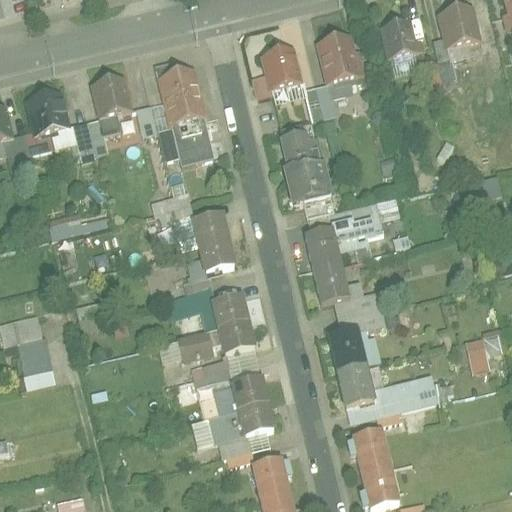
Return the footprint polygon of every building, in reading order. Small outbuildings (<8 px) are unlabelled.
[(468,12),(437,19),(446,56),(476,49),(468,12)] [(411,28),(383,36),(392,69),(420,61),(411,28)] [(354,43),(323,54),(337,92),(367,82),(354,43)] [(297,53),(262,63),(272,98),(307,88),(297,53)] [(199,80),(159,90),(171,137),(176,136),(207,128),(211,127),(199,80)] [(121,86),(94,94),(104,128),(131,120),(121,86)] [(65,100),(39,107),(49,145),(76,137),(65,100)] [(9,113),(0,115),(0,153),(17,149),(9,113)] [(207,128),(176,136),(186,178),(217,171),(207,128)] [(309,146),(279,152),(286,180),(315,173),(309,146)] [(315,173),(286,180),(295,219),(332,210),(323,171),(315,173)] [(471,184),(474,204),(492,201),(489,181),(471,184)] [(157,232),(175,231),(173,204),(156,205),(157,232)] [(382,207),(384,226),(404,223),(402,204),(382,207)] [(81,217),(51,225),(56,244),(86,236),(81,217)] [(199,233),(205,258),(237,250),(230,225),(199,233)] [(303,246),(312,279),(343,272),(335,238),(303,246)] [(205,258),(211,283),(243,275),(237,250),(205,258)] [(312,279),(321,313),(352,307),(343,272),(312,279)] [(215,313),(221,338),(252,330),(246,305),(215,313)] [(221,338),(227,363),(259,355),(252,330),(221,338)] [(493,376),(491,359),(505,358),(503,334),(485,335),(486,345),(471,346),(473,378),(493,376)] [(326,348),(335,382),(366,375),(358,340),(326,348)] [(335,382),(344,416),(374,410),(366,375),(335,382)] [(52,377),(21,383),(24,400),(55,395),(52,377)] [(234,395),(241,420),(272,412),(266,387),(234,395)] [(241,420),(247,445),(278,437),(272,412),(241,420)] [(349,446),(358,479),(390,472),(381,438),(349,446)] [(243,475),(252,509),(284,502),(275,467),(243,475)] [(358,479),(366,511),(372,511),(398,507),(390,472),(358,479)] [(86,511),(84,499),(53,505),(54,511),(86,511)] [(252,509),(252,511),(286,511),(284,502),(252,509)]
